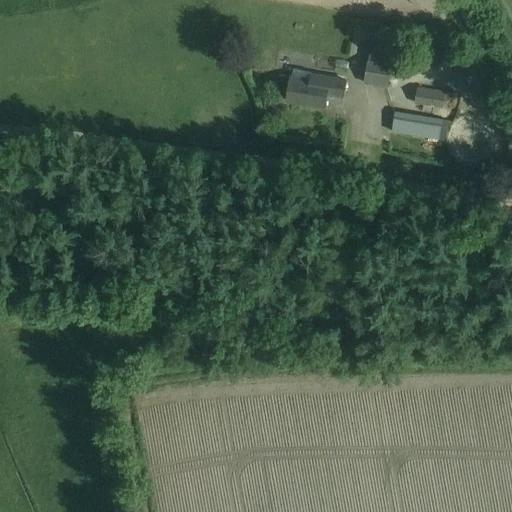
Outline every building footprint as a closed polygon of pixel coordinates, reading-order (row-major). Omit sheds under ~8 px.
[(429,70),(423,52),(423,50),(400,58),(401,62),(393,64),(393,62),(370,57),(365,82),(388,87),(390,78),(405,74),(406,78),(429,70)] [(346,80),(312,74),(311,79),(292,76),(287,100),(325,107),(329,88),(344,91),(346,80)] [(395,107),(415,106),(414,82),(394,83),(395,107)] [(415,103),(442,107),(444,91),(417,87),(415,103)] [(378,110),(390,110),(389,91),(377,91),(378,110)] [(439,139),(441,124),(393,117),(391,131),(439,139)]
